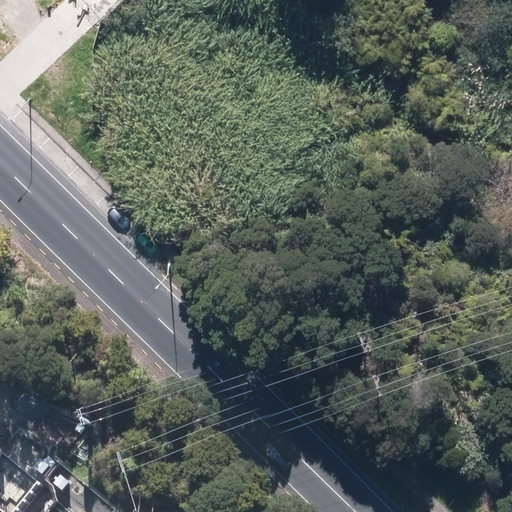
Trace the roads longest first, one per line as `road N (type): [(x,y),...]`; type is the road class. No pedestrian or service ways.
road 1 (secondary): [(357,511),(0,160)]
road 2 (unknown): [(0,88),(89,0)]
